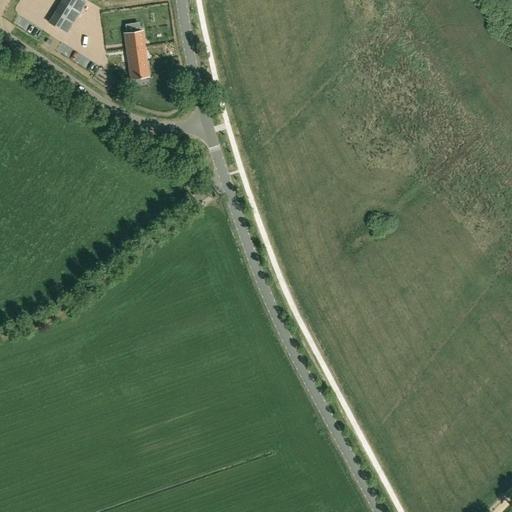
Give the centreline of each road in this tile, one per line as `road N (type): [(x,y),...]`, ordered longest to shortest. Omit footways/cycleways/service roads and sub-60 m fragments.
road 1 (tertiary): [(378,511),(274,312),(206,125)]
road 2 (unclassified): [(206,125),(131,120),(0,31)]
road 3 (tertiary): [(206,125),(181,0)]
road 4 (residential): [(26,0),(16,15),(77,52),(97,20)]
